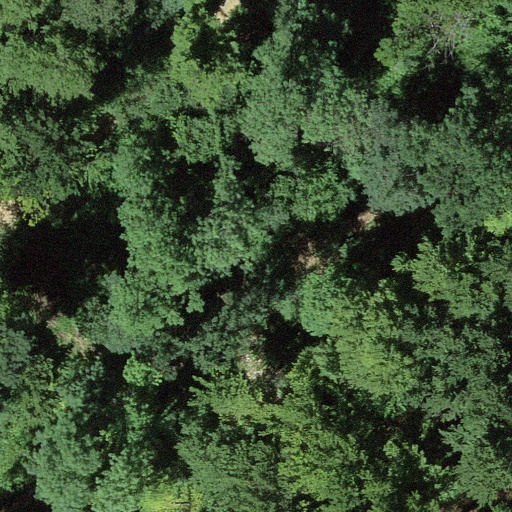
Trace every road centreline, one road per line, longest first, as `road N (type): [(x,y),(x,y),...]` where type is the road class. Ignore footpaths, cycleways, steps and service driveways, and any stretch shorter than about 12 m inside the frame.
road 1 (track): [(0,210),(238,0)]
road 2 (track): [(215,305),(0,448)]
